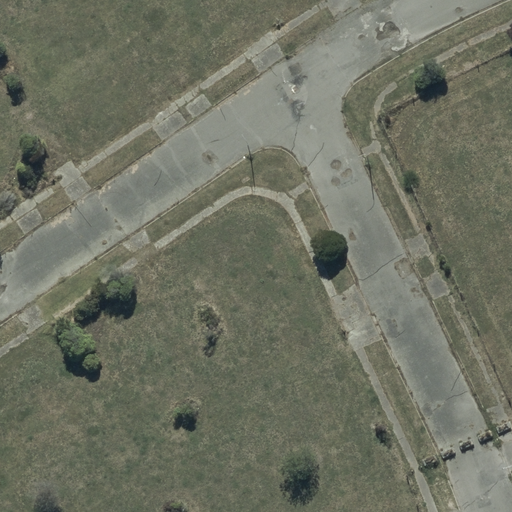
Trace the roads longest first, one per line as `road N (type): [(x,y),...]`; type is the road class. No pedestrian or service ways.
road 1 (track): [(0,302),(361,35),(440,0)]
road 2 (track): [(488,511),(476,469),(296,86)]
